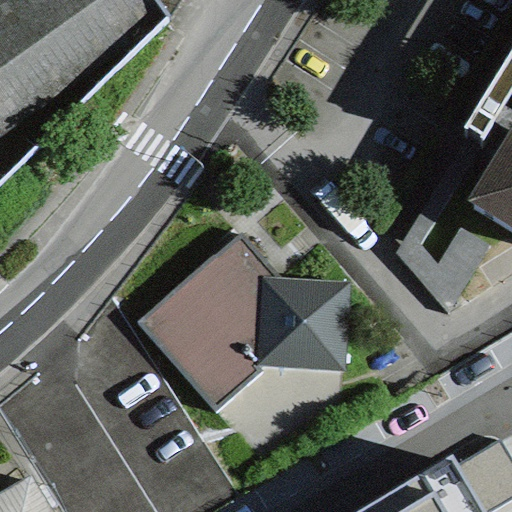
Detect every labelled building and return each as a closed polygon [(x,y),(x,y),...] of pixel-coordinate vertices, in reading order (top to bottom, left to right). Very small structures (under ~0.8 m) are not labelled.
[(0,0),(0,186),(170,19),(156,0),(0,0)] [(511,153),(475,212),(511,235),(511,153)] [(448,318),(491,250),(461,232),(425,290),(448,318)] [(242,236),(140,325),(213,411),(256,378),(258,366),(342,371),(347,289),(282,281),(242,236)] [(477,511),(447,463),(367,511),(477,511)] [(36,511),(25,491),(0,505),(0,511),(36,511)]
